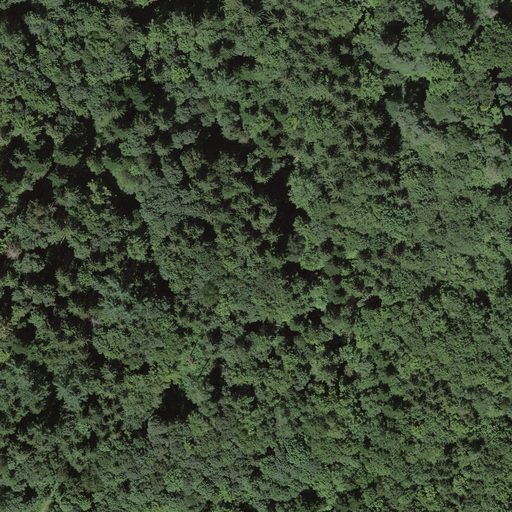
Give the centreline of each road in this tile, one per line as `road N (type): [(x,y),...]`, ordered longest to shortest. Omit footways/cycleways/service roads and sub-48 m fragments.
road 1 (track): [(5,0),(64,106),(134,191),(176,335),(175,361),(149,405),(63,480),(43,511)]
road 2 (track): [(420,0),(511,89)]
